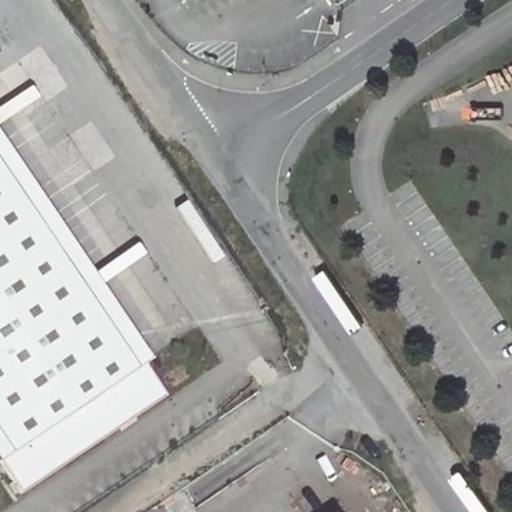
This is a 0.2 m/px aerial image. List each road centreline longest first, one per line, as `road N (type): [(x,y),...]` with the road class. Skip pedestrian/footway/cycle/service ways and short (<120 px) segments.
road 1 (unclassified): [(458,511),(213,153)]
road 2 (unclassified): [(454,0),(292,110),(213,153)]
road 3 (unclassified): [(213,153),(102,0)]
